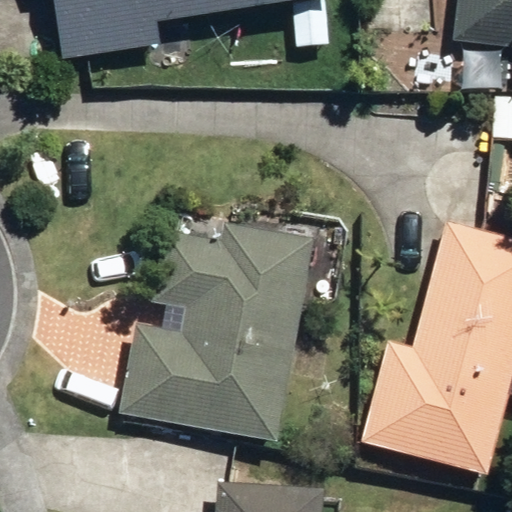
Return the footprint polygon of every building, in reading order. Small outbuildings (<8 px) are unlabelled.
[(43,0),(52,59),(148,43),(144,25),(289,0),(43,0)] [(511,0),(446,0),(441,39),(511,48),(511,0)] [(286,5),(286,48),(317,47),(317,4),(286,5)] [(482,156),(511,158),(511,116),(485,115),(482,156)] [(352,444),(475,474),(511,329),(511,242),(433,222),(401,347),(378,341),(352,444)] [(109,412),(261,441),(300,241),(210,224),(207,243),(155,232),(142,302),(159,305),(153,331),(126,325),(109,412)] [(305,449),(330,451),(332,423),(307,421),(305,449)] [(305,511),(307,490),(205,483),(202,511),(305,511)]
